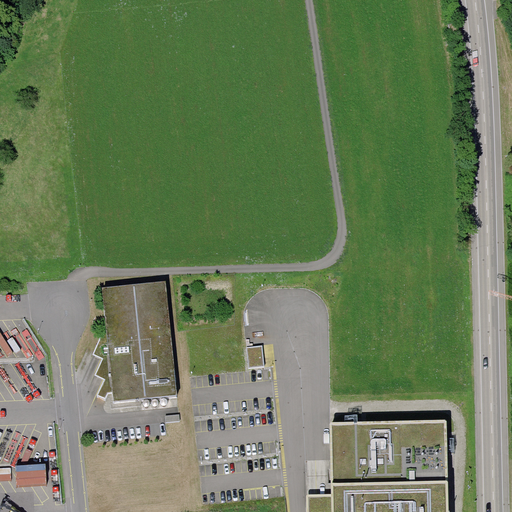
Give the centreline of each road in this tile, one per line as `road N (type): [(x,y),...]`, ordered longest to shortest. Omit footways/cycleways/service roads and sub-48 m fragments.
road 1 (primary): [(474,0),(485,105),(493,511)]
road 2 (unknown): [(291,399),(448,404),(457,414),(457,511)]
road 3 (residential): [(80,511),(65,315)]
